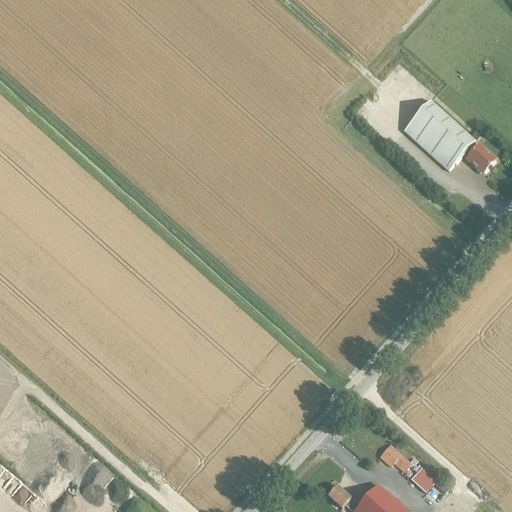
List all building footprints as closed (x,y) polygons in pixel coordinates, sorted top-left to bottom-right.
[(449,174),(477,143),(432,102),(404,133),(449,174)] [(477,142),(482,136),(477,131),(472,137),(477,142)] [(479,146),(466,160),(483,176),(496,161),(479,146)] [(405,475),(412,467),(391,448),(380,460),(393,471),(396,467),(405,475)] [(420,484),(428,475),(422,469),(414,479),(420,484)] [(440,483),(436,487),(445,496),(449,491),(440,483)] [(404,511),(378,488),(359,509),(351,501),(338,489),(329,499),(342,511),(346,507),(351,511),(404,511)]
